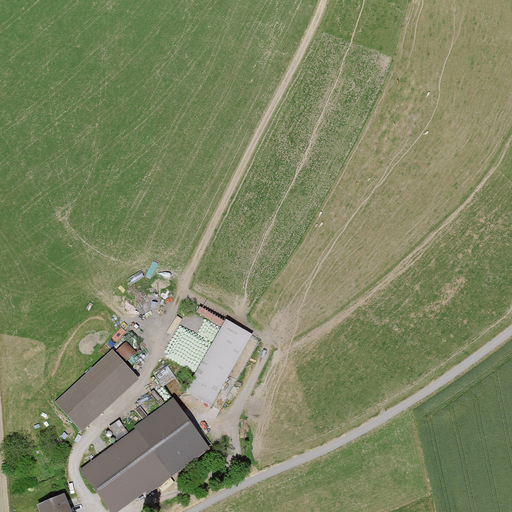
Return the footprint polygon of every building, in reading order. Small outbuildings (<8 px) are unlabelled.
[(248,336),(223,323),(185,394),(210,407),(248,336)] [(124,360),(133,355),(125,343),(117,348),(124,360)] [(136,381),(111,352),(53,404),(78,433),(136,381)] [(157,371),(162,384),(176,378),(171,366),(157,371)] [(133,432),(78,471),(107,511),(120,511),(206,451),(170,401),(131,429),(133,432)] [(67,511),(62,497),(33,509),(34,511),(67,511)]
